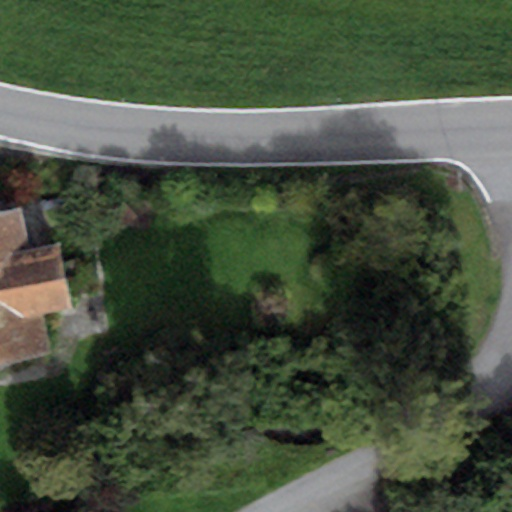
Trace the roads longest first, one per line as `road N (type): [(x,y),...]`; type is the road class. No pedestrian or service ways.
road 1 (tertiary): [(511,124),(204,139),(103,133),(0,110)]
road 2 (residential): [(278,511),(424,437),(491,377),(511,326)]
